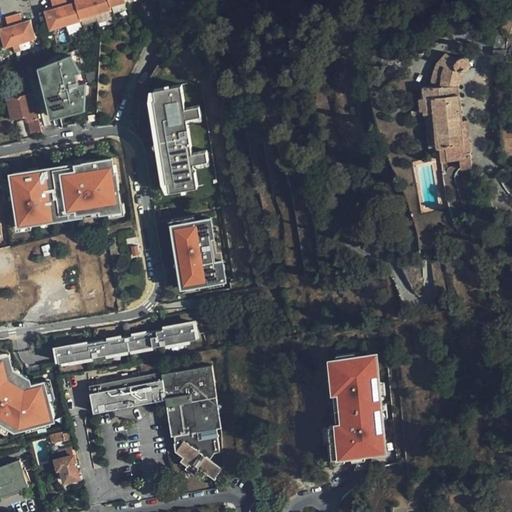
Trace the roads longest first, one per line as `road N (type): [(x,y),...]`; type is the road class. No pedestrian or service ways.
road 1 (residential): [(120,127),(142,153),(153,204),(163,285),(158,307),(0,334)]
road 2 (residential): [(242,511),(229,494),(114,511)]
road 3 (residential): [(120,127),(0,150)]
